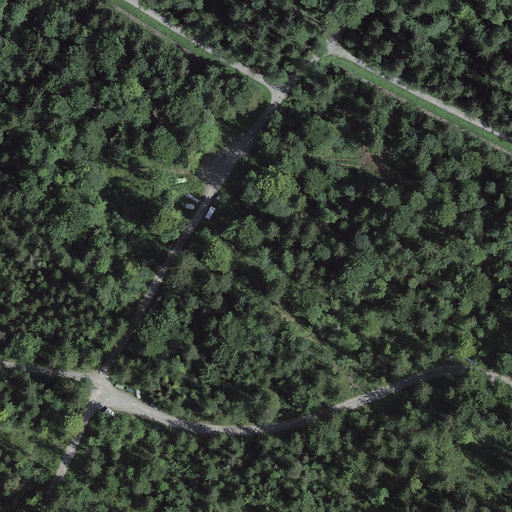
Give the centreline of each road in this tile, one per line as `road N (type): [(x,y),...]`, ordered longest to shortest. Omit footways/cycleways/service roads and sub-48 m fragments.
road 1 (track): [(283,92),(174,253),(101,384),(45,511)]
road 2 (track): [(101,384),(198,431),(322,416),(438,365),(511,385)]
road 3 (track): [(324,45),(511,141)]
road 4 (track): [(135,0),(283,92)]
